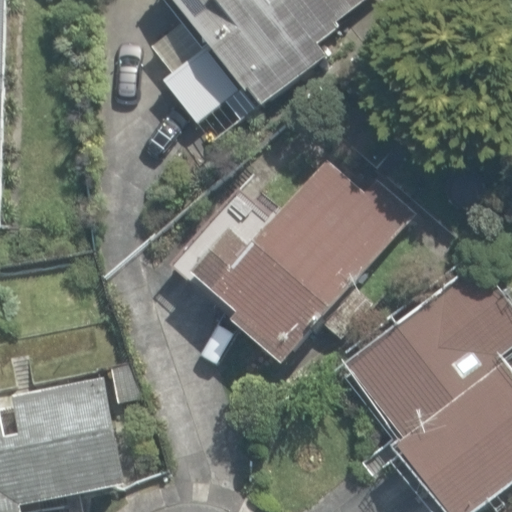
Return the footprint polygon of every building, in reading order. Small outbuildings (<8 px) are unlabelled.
[(376,0),(172,0),(211,48),(166,84),(200,127),(245,91),(261,112),(326,61),(316,48),(376,0)] [(406,30),(435,5),(430,0),(410,0),(393,14),(406,30)] [(175,266),(292,363),(323,326),(341,341),(371,305),(355,291),(419,214),(377,180),(367,193),(327,160),(285,212),(278,206),(271,215),(239,189),(175,266)] [(398,448),(447,511),(477,511),(511,486),(511,370),(503,358),(511,350),(511,310),(477,265),(439,293),(441,296),(349,369),(407,442),(398,448)] [(113,371),(122,406),(146,403),(134,366),(113,371)] [(0,511),(24,511),(24,510),(129,490),(113,405),(108,381),(99,383),(16,399),(24,438),(10,441),(0,390),(0,511)]
